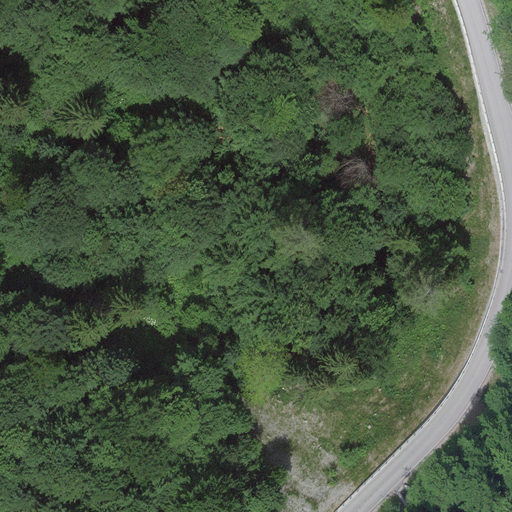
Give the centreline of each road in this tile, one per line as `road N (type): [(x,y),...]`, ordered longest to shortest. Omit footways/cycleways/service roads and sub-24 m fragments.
road 1 (unclassified): [(511,281),(500,316),(413,451),(351,511)]
road 2 (unclassified): [(471,0),(511,130)]
